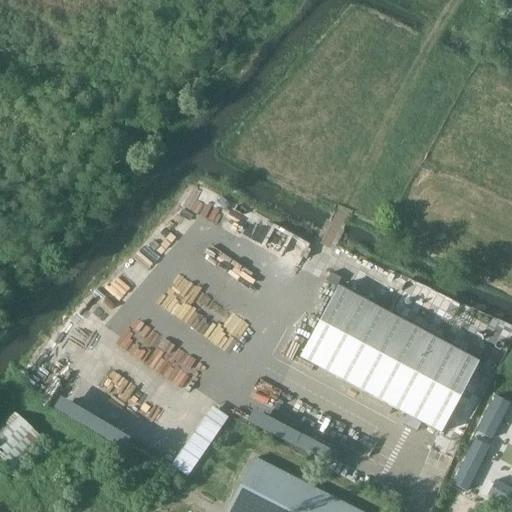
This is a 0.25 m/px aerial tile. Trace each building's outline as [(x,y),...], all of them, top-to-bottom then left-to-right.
[(337,288),(299,358),(440,434),(478,363),(337,288)] [(495,397),(476,432),(491,440),(509,404),(495,397)] [(14,407),(0,421),(0,457),(12,469),(43,436),(14,407)] [(474,440),(452,485),(466,492),(489,448),(474,440)] [(356,511),(254,459),(226,511),(356,511)] [(511,490),(495,481),(487,495),(511,508),(511,490)]
